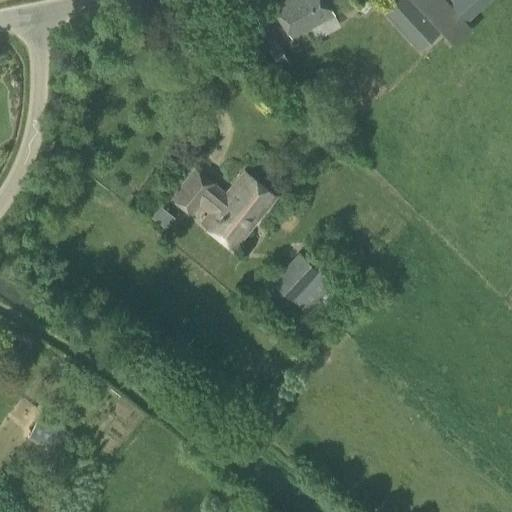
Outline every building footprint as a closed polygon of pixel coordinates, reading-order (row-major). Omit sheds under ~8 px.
[(289,39),(333,15),(324,0),(272,0),(269,2),(289,39)] [(454,45),(472,28),(466,21),(488,0),(390,0),(381,8),(418,50),(440,30),(454,45)] [(274,70),(288,62),(261,18),(248,26),(274,70)] [(349,146),(358,136),(348,127),(340,136),(349,146)] [(226,195),(195,170),(171,200),(192,217),(202,204),(211,211),(200,224),(234,252),(276,199),(244,173),(226,195)] [(305,258),(299,251),(285,266),(279,261),(266,276),(306,313),(311,307),(319,314),(340,291),(324,276),(330,269),(311,252),(305,258)] [(68,429),(50,419),(47,426),(37,421),(26,439),(53,455),(65,437),(63,437),(68,429)]
